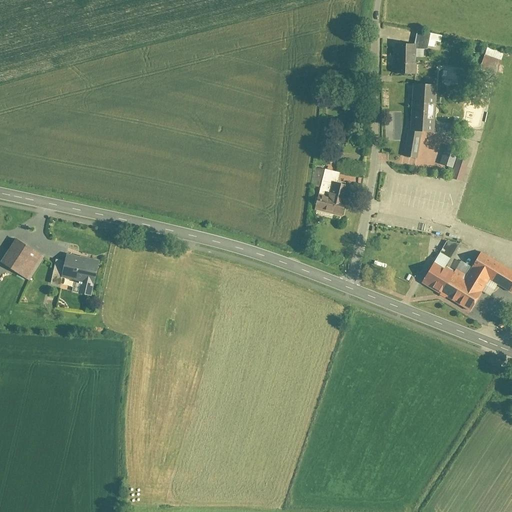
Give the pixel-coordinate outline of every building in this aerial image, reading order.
[(441,36),(417,31),(415,43),(434,48),(435,41),(440,42),(441,36)] [(415,45),(397,45),(397,64),(395,64),(395,74),(412,74),(412,65),(414,65),(415,45)] [(483,47),(477,67),(495,73),(501,52),(483,47)] [(435,90),(410,88),(407,132),(432,133),(435,90)] [(404,135),(400,160),(416,163),(419,138),(404,135)] [(441,146),(435,163),(441,165),(446,148),(441,146)] [(447,147),(442,165),(450,167),(454,149),(447,147)] [(460,147),(454,164),(463,168),(469,150),(460,147)] [(310,192),(326,195),(325,200),(317,198),(314,213),(340,218),(343,204),(337,203),(340,186),(334,184),(335,175),(314,171),(310,192)] [(51,266),(40,261),(42,258),(12,240),(0,259),(0,264),(27,281),(31,275),(34,276),(49,280),(48,285),(57,288),(59,279),(75,283),(73,294),(88,298),(90,286),(96,263),(63,256),(62,262),(53,261),(51,266)] [(444,243),(437,256),(448,262),(455,248),(444,243)] [(435,263),(421,287),(466,313),(480,290),(478,288),(484,278),(509,292),(511,286),(511,271),(476,251),(466,268),(468,269),(462,279),(435,263)]
